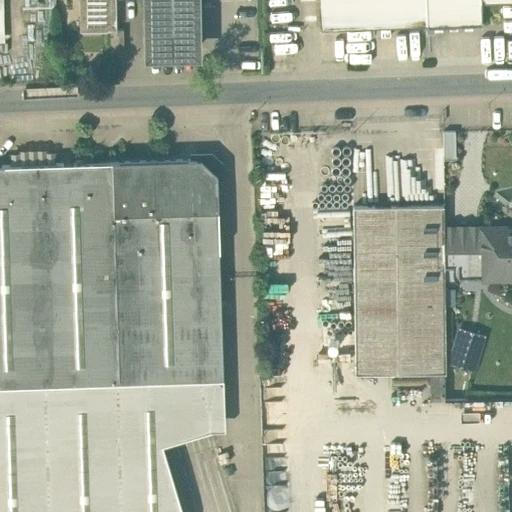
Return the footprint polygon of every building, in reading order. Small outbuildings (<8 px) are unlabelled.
[(78,0),(80,31),(81,31),(81,22),(107,22),(107,30),(116,30),(116,29),(115,0),(78,0)] [(149,0),(151,52),(194,52),(193,20),(193,2),(192,0),(149,0)] [(318,0),(320,29),(425,25),(424,0),(318,0)] [(511,0),(424,0),(425,25),(426,27),(482,25),(481,3),(509,2),(511,1),(511,0)] [(116,30),(107,30),(107,54),(123,54),(123,29),(116,29),(116,30)] [(192,159),(0,165),(0,385),(199,379),(199,378),(194,211),(192,159)] [(216,174),(212,170),(216,165),(210,159),(205,163),(201,159),(196,159),(192,159),(194,211),(218,210),(217,190),(216,174)] [(443,205),(353,205),(354,349),(354,372),(445,371),(443,205)] [(511,228),(505,229),(505,226),(480,227),(480,243),(480,251),(487,251),(488,273),(505,272),(505,277),(511,277),(511,228)] [(471,261),(471,237),(444,237),(444,262),(471,261)] [(486,333),(457,325),(445,362),(474,371),(486,333)] [(199,379),(0,385),(0,511),(182,511),(162,444),(210,429),(208,378),(199,378),(199,379)]
